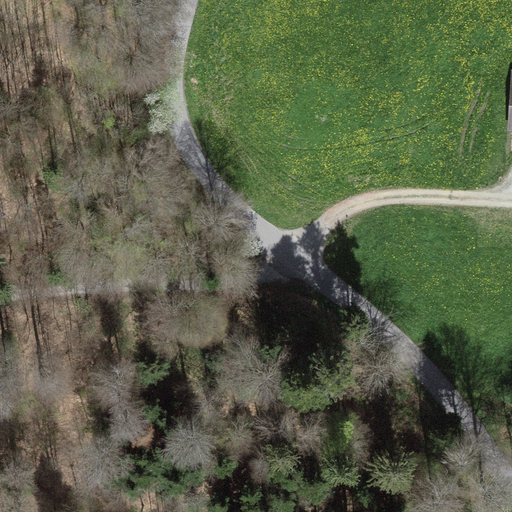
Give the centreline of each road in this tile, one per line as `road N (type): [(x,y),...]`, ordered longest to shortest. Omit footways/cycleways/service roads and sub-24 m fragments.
road 1 (unclassified): [(511,485),(463,413),(398,342),(205,176),(177,120),(175,72),(188,0)]
road 2 (track): [(0,293),(95,282),(240,283),(295,256)]
road 3 (track): [(511,200),(365,200),(333,215),(295,256)]
